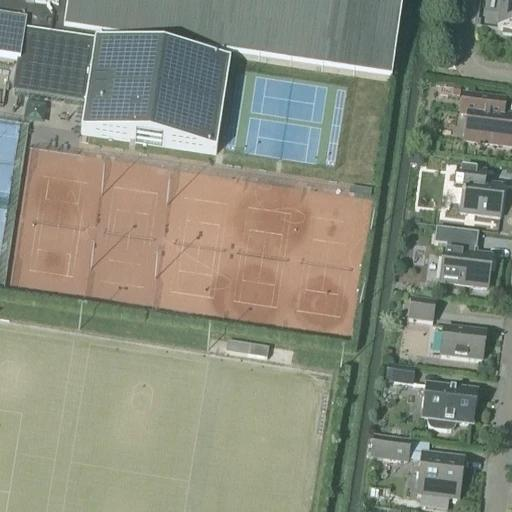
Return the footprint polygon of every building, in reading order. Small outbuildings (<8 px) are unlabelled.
[(0,0),(0,63),(18,67),(14,97),(54,103),(84,108),(80,136),(217,157),(232,59),(239,60),(389,83),(402,0),(0,0)] [(511,0),(500,0),(497,32),(501,37),(511,38),(511,0)] [(458,100),(460,90),(452,89),(451,99),(458,100)] [(464,144),(511,150),(511,141),(511,120),(501,120),(502,106),(462,101),(460,116),(468,117),(464,144)] [(459,216),(499,221),(503,190),(483,187),(485,176),(456,172),(454,185),(462,186),(459,216)] [(348,197),(369,200),(370,193),(349,189),(348,197)] [(412,251),(437,254),(438,242),(414,239),(412,251)] [(439,286),(486,292),(490,259),(443,254),(439,286)] [(408,323),(431,326),(434,306),(410,303),(408,323)] [(439,360),(481,365),(484,337),(443,331),(439,360)] [(225,356),(266,362),(268,351),(267,351),(251,348),(248,348),(226,344),(225,356)] [(387,370),(385,385),(411,389),(413,373),(387,370)] [(423,423),(426,423),(426,425),(427,429),(429,432),(433,434),(447,435),(449,435),(450,434),(451,434),(453,433),(453,431),(454,430),(454,429),(454,427),(470,429),(472,412),(471,412),(473,395),(426,389),(424,406),(425,406),(423,423)] [(370,461),(406,466),(409,446),(373,441),(370,461)] [(416,499),(457,504),(462,463),(422,458),(416,499)]
